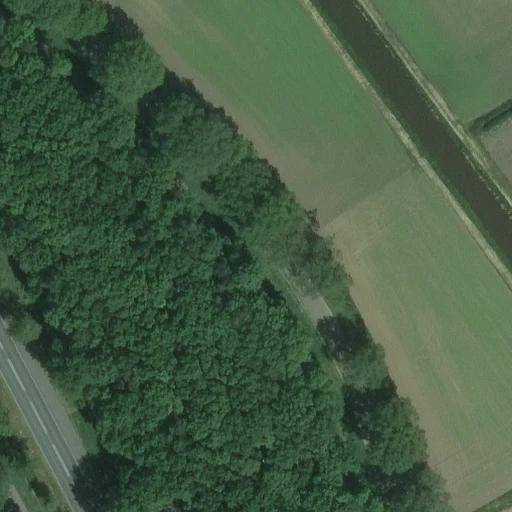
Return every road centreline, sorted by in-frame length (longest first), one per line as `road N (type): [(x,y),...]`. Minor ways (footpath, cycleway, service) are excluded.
road 1 (unclassified): [(401,511),(363,400),(283,258),(208,168),(39,0)]
road 2 (trunk): [(89,511),(0,335)]
